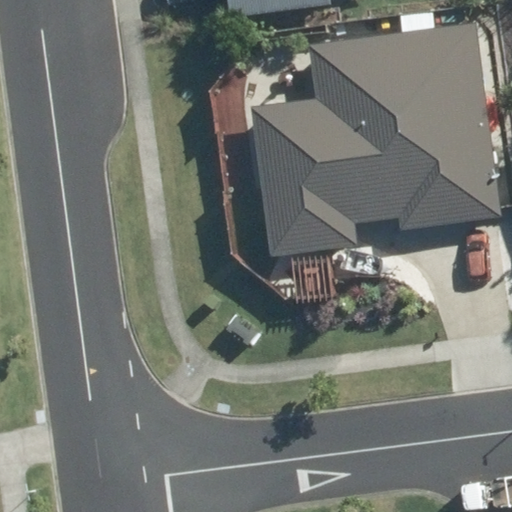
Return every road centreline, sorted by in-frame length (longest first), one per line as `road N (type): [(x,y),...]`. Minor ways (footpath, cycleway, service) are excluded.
road 1 (tertiary): [(45,0),(112,486)]
road 2 (residential): [(511,431),(112,486)]
